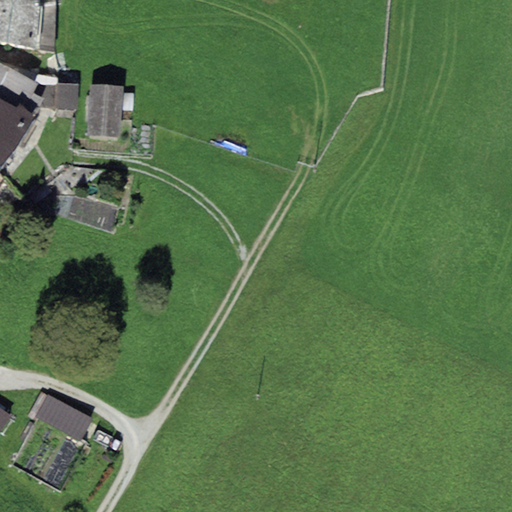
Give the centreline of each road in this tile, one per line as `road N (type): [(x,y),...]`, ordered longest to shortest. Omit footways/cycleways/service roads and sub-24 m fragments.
road 1 (track): [(140,456),(310,168),(315,137),(297,109),(156,0)]
road 2 (track): [(140,456),(133,426),(22,371),(0,371)]
